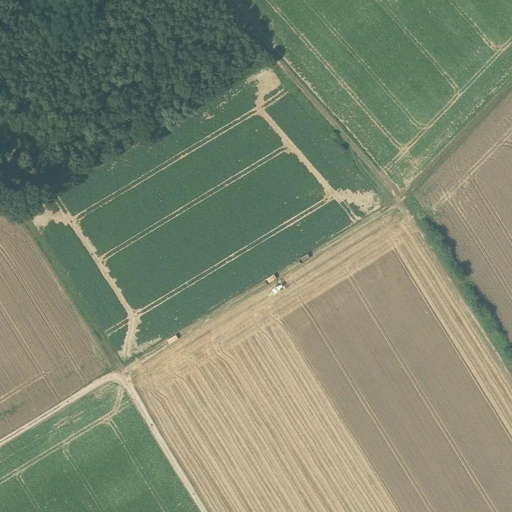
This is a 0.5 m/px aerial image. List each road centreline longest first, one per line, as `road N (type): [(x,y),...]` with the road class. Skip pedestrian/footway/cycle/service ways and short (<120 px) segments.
road 1 (track): [(511,84),(400,198),(0,444)]
road 2 (track): [(511,381),(400,198),(222,0)]
road 3 (track): [(0,191),(52,249),(205,511)]
